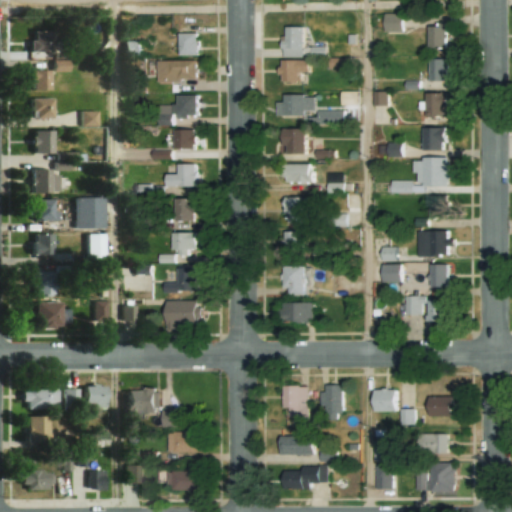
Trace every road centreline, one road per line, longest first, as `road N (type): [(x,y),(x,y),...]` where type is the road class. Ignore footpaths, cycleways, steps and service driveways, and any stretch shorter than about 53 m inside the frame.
road 1 (tertiary): [(511,352),(0,357)]
road 2 (residential): [(496,511),(493,0)]
road 3 (residential): [(242,511),(241,0)]
